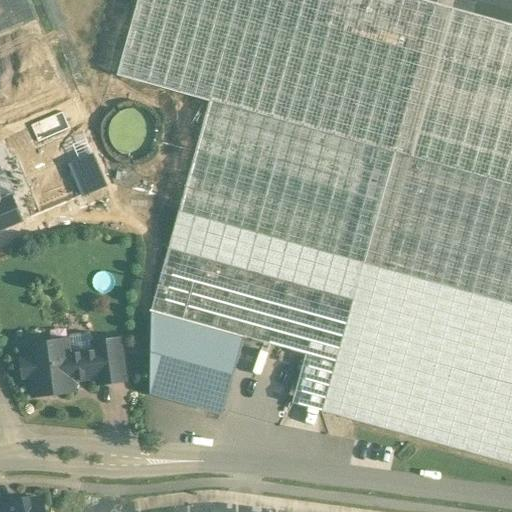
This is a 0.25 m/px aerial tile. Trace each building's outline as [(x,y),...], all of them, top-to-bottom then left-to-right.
[(511,25),(418,0),(138,0),(118,74),(210,100),(151,311),(246,337),(310,355),(336,362),(322,413),(358,422),(511,464),(511,25)] [(246,337),(151,311),(147,396),(225,416),(246,337)] [(93,344),(92,336),(87,335),(71,337),(68,341),(70,354),(94,351),(93,344)] [(119,340),(93,344),(94,351),(98,377),(98,383),(124,380),(119,340)] [(68,341),(26,346),(28,360),(22,361),(24,377),(30,376),(33,396),(75,390),(73,380),(98,377),(94,351),(70,354),(68,341)] [(296,405),(322,413),(336,362),(310,355),(296,405)] [(44,511),(41,499),(28,502),(27,498),(17,500),(18,504),(4,507),(5,511),(44,511)]
